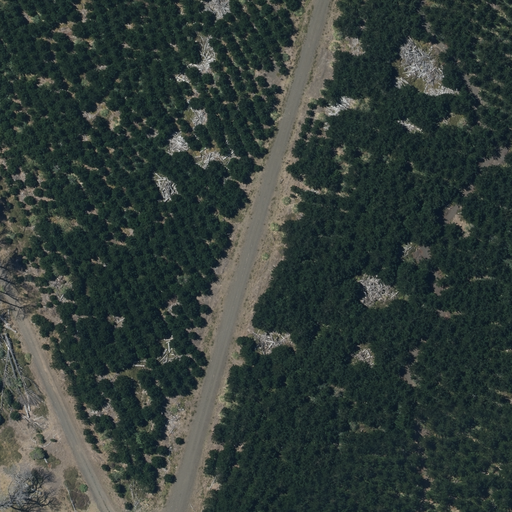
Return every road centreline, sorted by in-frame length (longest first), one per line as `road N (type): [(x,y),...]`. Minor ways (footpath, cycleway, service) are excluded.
road 1 (track): [(328,0),(161,511)]
road 2 (track): [(114,511),(0,264)]
